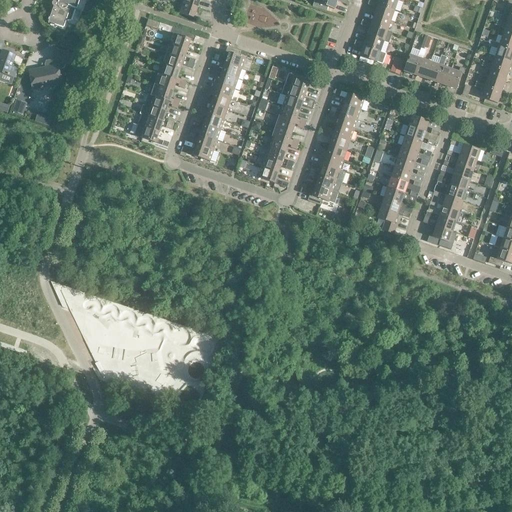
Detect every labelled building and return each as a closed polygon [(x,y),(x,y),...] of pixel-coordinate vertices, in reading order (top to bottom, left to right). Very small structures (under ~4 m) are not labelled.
[(60,0),(60,3),(58,2),(57,2),(56,1),(55,2),(54,2),(53,3),(53,4),(53,5),(53,6),(54,7),(48,23),(63,28),(66,21),(71,20),(75,9),(77,9),(79,0),(60,0)] [(318,0),(319,1),(315,0),(313,0),(311,7),(326,12),(327,7),(334,9),(337,1),(342,3),(342,0),(318,0)] [(398,1),(395,0),(379,0),(379,3),(374,1),(372,6),(377,8),(378,5),(394,11),(398,1)] [(86,2),(83,12),(88,13),(92,4),(86,2)] [(197,8),(181,2),(177,13),(194,18),(197,8)] [(394,11),(378,5),(377,8),(374,16),(391,21),(394,11)] [(391,21),(374,16),(372,23),(367,22),(365,27),(370,28),(371,26),(387,31),(391,21)] [(160,23),(148,19),(146,26),(158,30),(160,23)] [(506,24),(502,22),(500,27),(505,29),(502,36),(511,39),(511,28),(506,26),(506,24)] [(387,31),(371,26),(370,28),(367,36),(384,42),(387,31)] [(196,35),(169,27),(172,28),(170,33),(172,34),(170,41),(171,42),(170,45),(187,51),(190,41),(193,42),(196,35)] [(384,42),(367,36),(365,44),(360,42),(358,47),(363,49),(364,46),(380,52),(384,42)] [(511,39),(502,36),(499,44),(499,47),(511,51),(511,39)] [(499,44),(495,43),(493,48),(498,49),(495,57),(511,63),(511,60),(511,51),(499,47),(499,44)] [(187,51),(170,45),(169,48),(168,48),(165,55),(183,61),(187,51)] [(241,51),(227,46),(225,52),(228,54),(225,64),(241,69),(245,59),(239,57),(241,51)] [(380,52),(364,46),(363,49),(360,57),(377,63),(380,52)] [(29,71),(33,90),(40,89),(41,90),(43,89),(43,88),(62,85),(59,69),(64,68),(65,64),(72,66),(75,56),(54,49),(51,59),(51,61),(47,61),(46,65),(46,67),(29,71)] [(0,74),(1,73),(14,77),(17,69),(12,67),(15,55),(2,51),(0,57),(0,74)] [(424,55),(419,54),(417,58),(409,55),(404,72),(414,76),(420,59),(423,60),(424,55)] [(188,63),(183,61),(165,55),(163,62),(164,62),(164,65),(163,65),(180,71),(182,65),(192,69),(194,64),(188,63)] [(395,57),(390,71),(399,75),(404,60),(395,57)] [(495,57),(492,65),(492,67),(508,73),(511,63),(495,57)] [(430,63),(423,60),(420,59),(414,76),(425,79),(430,63)] [(445,62),(440,61),(438,65),(430,63),(425,79),(435,83),(440,66),(443,67),(445,62)] [(164,65),(159,63),(159,66),(163,67),(162,69),(161,68),(158,75),(176,81),(180,71),(163,65),(164,65)] [(492,65),(488,63),(486,68),(491,70),(488,77),(504,83),(508,73),(492,67),(492,65)] [(241,69),(225,64),(223,70),(212,66),(211,70),(238,80),(241,69)] [(451,70),(443,67),(440,66),(435,83),(445,86),(451,70)] [(460,68),(458,72),(451,70),(445,86),(456,90),(461,73),(463,74),(465,69),(460,68)] [(238,80),(211,70),(209,75),(220,78),(218,84),(234,90),(238,80)] [(310,81),(289,74),(285,84),(306,91),(310,81)] [(176,81),(158,75),(155,85),(173,92),(176,81)] [(488,77),(485,85),(485,88),(501,93),(504,83),(488,77)] [(485,85),(481,83),(479,88),(484,90),(481,98),(497,104),(501,93),(485,88),(485,85)] [(234,90),(218,84),(214,94),(231,100),(234,90)] [(306,91),(285,84),(281,94),(286,96),(303,102),(306,91)] [(173,92),(155,85),(151,96),(169,102),(173,92)] [(142,104),(166,112),(169,102),(151,96),(146,94),(144,101),(146,102),(145,104),(142,104)] [(231,100),(214,94),(211,105),(227,110),(231,100)] [(348,94),(344,104),(360,110),(364,100),(348,94)] [(303,102),(286,96),(283,106),(299,112),(303,102)] [(261,99),(258,109),(266,111),(269,102),(261,99)] [(16,100),(12,112),(23,115),(27,104),(16,100)] [(0,102),(0,110),(8,113),(10,106),(0,102)] [(166,112),(142,104),(145,105),(144,108),(142,107),(140,114),(139,114),(162,122),(166,112)] [(360,110),(344,104),(340,115),(357,120),(360,110)] [(227,110),(211,105),(207,115),(224,120),(227,110)] [(299,112),(283,106),(279,117),(296,122),(299,112)] [(38,114),(35,121),(50,126),(52,119),(38,114)] [(162,122),(139,114),(139,115),(137,121),(139,122),(138,125),(136,124),(135,124),(159,132),(162,122)] [(224,120),(207,115),(204,125),(220,131),(224,120)] [(357,120),(340,115),(337,125),(353,130),(357,120)] [(429,122),(412,116),(408,126),(425,132),(429,122)] [(296,122),(279,117),(276,127),(292,132),(296,122)] [(254,121),(252,127),(258,129),(260,123),(254,121)] [(159,132),(135,124),(135,125),(138,125),(134,135),(132,134),(132,135),(155,143),(159,132)] [(220,131),(204,125),(200,135),(217,141),(220,131)] [(353,130),(337,125),(333,135),(350,141),(353,130)] [(425,132),(408,126),(405,137),(422,142),(425,132)] [(292,132),(276,127),(272,137),(289,143),(292,132)] [(217,141),(200,135),(197,145),(213,151),(217,141)] [(350,141),(333,135),(330,145),(346,151),(350,141)] [(289,143),(272,137),(269,147),(285,153),(289,143)] [(422,142),(405,137),(401,147),(418,153),(422,142)] [(213,151),(197,145),(193,156),(210,162),(213,151)] [(346,151),(330,145),(326,156),(343,161),(346,151)] [(480,151),(463,145),(460,155),(477,161),(480,151)] [(285,153),(269,147),(265,157),(282,163),(285,153)] [(368,147),(364,157),(370,159),(374,149),(368,147)] [(418,153),(401,147),(398,157),(415,163),(418,153)] [(503,151),(492,147),(489,154),(501,158),(503,151)] [(477,161),(460,155),(456,166),(473,171),(477,161)] [(343,161),(326,156),(323,166),(339,171),(343,161)] [(282,163),(265,157),(262,168),(278,173),(282,163)] [(415,163),(398,157),(394,167),(411,173),(415,163)] [(339,171),(323,166),(319,176),(336,182),(339,171)] [(473,171),(456,166),(453,176),(470,182),(473,171)] [(411,173),(394,167),(391,178),(408,183),(411,173)] [(278,173),(262,168),(258,178),(275,184),(278,173)] [(336,182),(319,176),(316,186),(332,192),(336,182)] [(470,182),(453,176),(449,186),(466,192),(470,182)] [(408,183),(391,178),(387,188),(404,193),(408,183)] [(365,184),(363,191),(371,193),(373,187),(365,184)] [(338,194),(332,192),(316,186),(313,196),(309,195),(307,201),(321,206),(323,200),(335,204),(338,194)] [(466,192),(449,186),(446,196),(463,202),(466,192)] [(404,193),(387,188),(384,198),(401,204),(404,193)] [(363,191),(361,197),(369,200),(371,194),(363,191)] [(463,202),(446,196),(442,206),(459,212),(463,202)] [(401,204),(384,198),(380,208),(397,214),(401,204)] [(360,201),(357,210),(367,213),(370,205),(360,201)] [(459,212),(442,206),(439,217),(456,222),(459,212)] [(397,214),(380,208),(377,219),(385,221),(382,231),(393,235),(397,225),(394,224),(397,214)] [(456,222),(439,217),(435,227),(452,233),(456,222)] [(452,233),(435,227),(432,237),(429,236),(427,242),(439,246),(440,240),(449,243),(452,233)] [(469,227),(465,237),(473,240),(477,230),(469,227)] [(511,230),(507,229),(503,239),(511,241),(511,230)] [(497,237),(494,247),(511,253),(511,241),(503,239),(497,237)] [(511,253),(494,247),(490,257),(488,263),(500,267),(502,261),(511,264),(511,253)] [(475,252),(473,260),(481,263),(475,252)]
